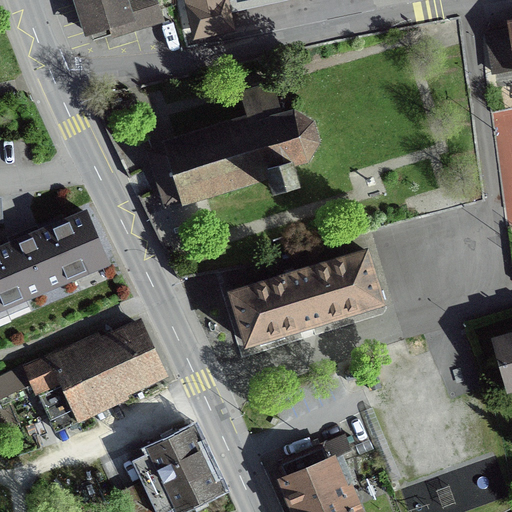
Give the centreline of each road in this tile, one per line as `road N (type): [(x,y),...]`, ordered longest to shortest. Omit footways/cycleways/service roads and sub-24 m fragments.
road 1 (residential): [(53,77),(185,61),(407,13)]
road 2 (tertiary): [(203,392),(53,77)]
road 3 (residential): [(203,392),(511,296)]
road 4 (tertiary): [(255,511),(203,392)]
